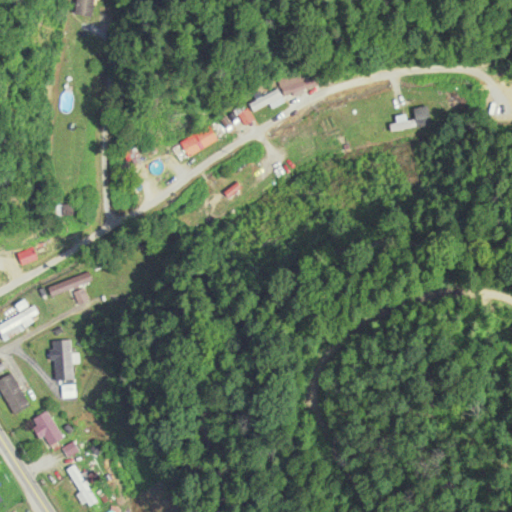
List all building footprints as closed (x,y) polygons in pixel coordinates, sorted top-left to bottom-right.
[(97,0),(78,0),(77,15),(95,18),(97,0)] [(302,81),(305,92),(315,90),(311,78),(302,81)] [(249,105),(256,117),(284,102),(277,89),(249,105)] [(463,109),(462,97),(447,97),(447,110),(463,109)] [(395,115),(397,132),(431,128),(429,110),(395,115)] [(183,143),(191,157),(219,141),(211,126),(183,143)] [(68,380),(68,343),(55,343),(55,380),(68,380)] [(0,384),(12,415),(29,408),(15,375),(0,380),(0,384)] [(75,398),(74,388),(64,389),(65,399),(75,398)] [(32,422),(50,448),(65,438),(46,411),(32,422)] [(97,477),(85,454),(77,458),(88,481),(97,477)]
